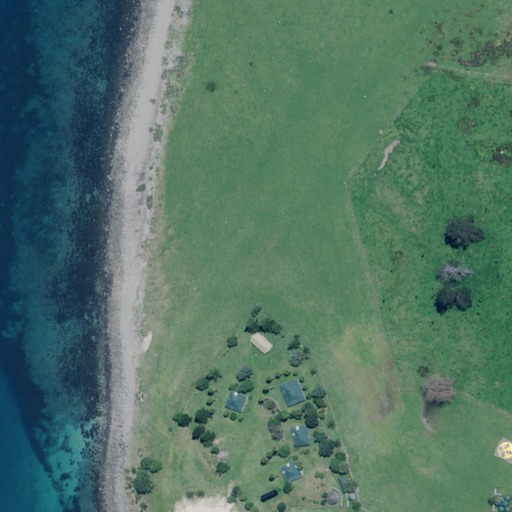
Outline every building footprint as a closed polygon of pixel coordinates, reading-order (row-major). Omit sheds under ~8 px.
[(308,399),(299,379),(280,387),(289,407),(308,399)] [(249,398),(233,389),(225,405),(241,413),(249,398)] [(312,444),(308,424),(290,427),(294,447),(312,444)] [(306,475),(298,459),(280,467),(288,483),(306,475)] [(511,470),(502,469),(499,490),(511,491),(511,470)]
